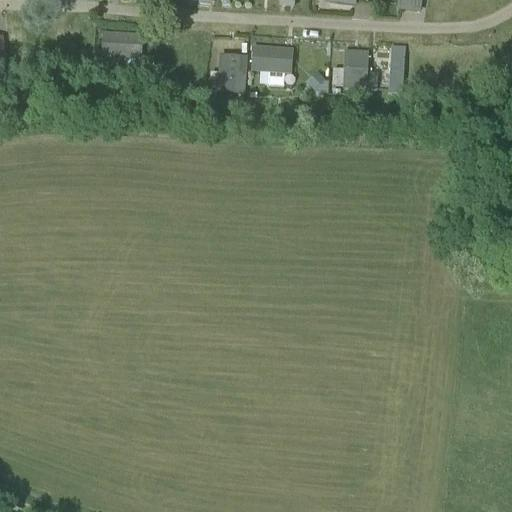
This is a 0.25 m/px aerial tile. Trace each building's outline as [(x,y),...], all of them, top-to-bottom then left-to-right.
[(285,0),(286,8),(303,8),(303,0),(285,0)] [(406,0),(406,12),(430,13),(430,0),(406,0)] [(482,0),(463,0),(462,8),(480,11),(482,0)] [(511,58),(511,27),(499,34),(511,58)] [(106,33),(105,58),(148,59),(148,34),(106,33)] [(288,76),(299,76),(299,47),(257,47),(257,73),(274,73),(274,85),(288,85),(288,76)] [(395,47),(394,92),(409,93),(409,47),(395,47)] [(338,88),(393,89),(393,51),(351,50),(350,70),(338,70),(338,88)] [(223,92),(251,92),(251,56),(224,56),(223,92)]
